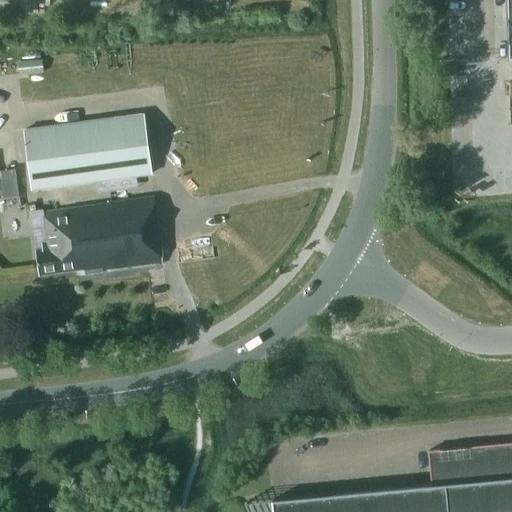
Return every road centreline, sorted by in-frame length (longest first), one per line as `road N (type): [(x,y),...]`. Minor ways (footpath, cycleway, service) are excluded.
road 1 (tertiary): [(0,403),(195,376),(283,327),(343,257)]
road 2 (tertiary): [(343,257),(379,165),(382,0)]
road 3 (tertiary): [(511,339),(450,328),(343,257)]
